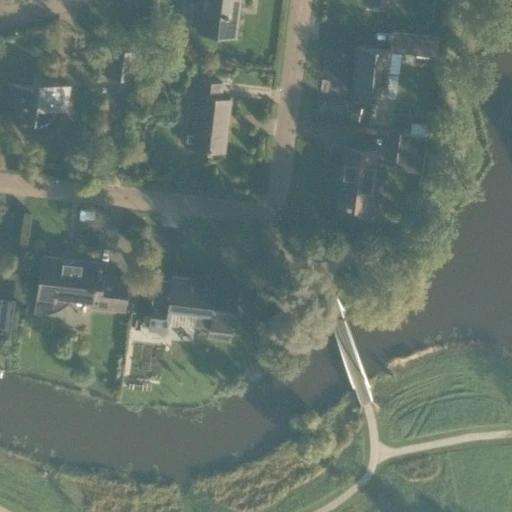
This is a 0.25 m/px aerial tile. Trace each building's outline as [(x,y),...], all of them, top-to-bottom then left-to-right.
[(198,0),(195,27),(223,31),(235,32),(239,0),(198,0)] [(410,54),(435,58),(438,37),(413,34),(410,54)] [(353,95),(382,98),(388,47),(356,42),(353,65),(357,65),(353,95)] [(108,75),(131,78),(135,50),(112,47),(108,75)] [(66,110),(69,84),(46,81),(47,75),(33,73),(32,86),(6,83),(2,116),(9,117),(12,121),(14,125),(18,128),(22,131),(26,133),(31,134),(36,134),(41,134),(45,132),(50,130),(54,128),(57,124),(60,120),(62,116),(64,112),(64,109),(66,110)] [(229,98),(223,97),(218,96),(220,82),(195,79),(193,94),(198,95),(194,128),(186,127),(184,145),(222,150),(223,136),(229,98)] [(394,168),(421,171),(425,136),(398,133),(394,168)] [(336,206),(368,209),(376,149),(343,145),(336,206)] [(40,254),(33,312),(38,312),(44,312),(50,310),(56,308),(61,305),(66,302),(67,296),(91,299),(90,305),(121,309),(125,276),(94,273),(95,261),(40,254)] [(170,281),(167,306),(168,306),(168,308),(194,311),(193,325),(209,326),(208,330),(223,331),(231,332),(237,285),(223,283),(189,279),(171,277),(170,281)] [(2,298),(0,314),(0,328),(11,329),(15,300),(2,298)] [(151,304),(148,330),(165,332),(166,324),(168,308),(168,306),(167,306),(151,304)]
